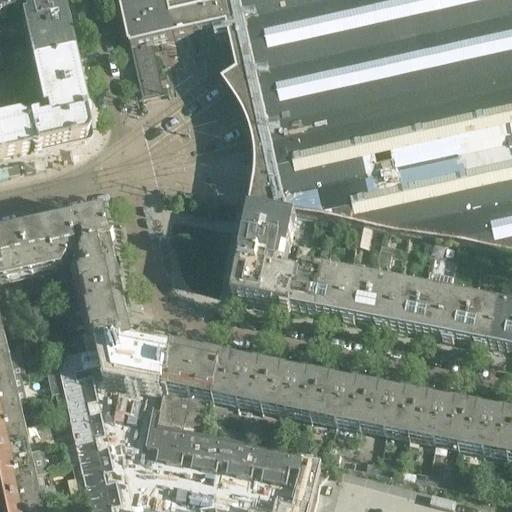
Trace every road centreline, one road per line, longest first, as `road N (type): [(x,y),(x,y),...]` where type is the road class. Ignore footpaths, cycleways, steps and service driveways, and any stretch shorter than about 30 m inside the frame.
road 1 (residential): [(126,171),(150,275),(196,323),(511,389)]
road 2 (residential): [(126,171),(88,0)]
road 3 (residential): [(0,203),(126,171)]
